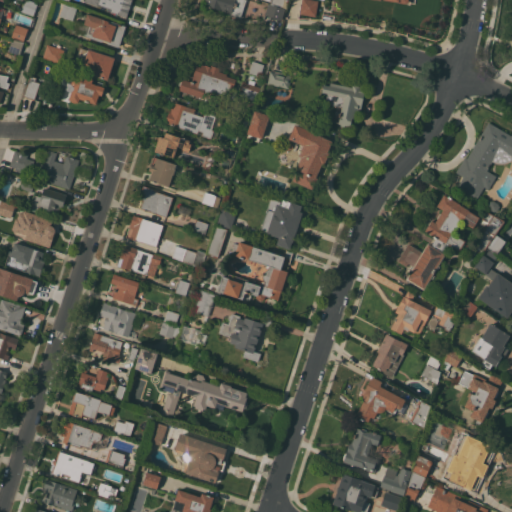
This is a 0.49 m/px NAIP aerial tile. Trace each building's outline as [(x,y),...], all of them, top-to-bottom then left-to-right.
[(34,15),(21,11),(24,0),(30,0),(38,3),(34,15)] [(131,0),(130,4),(132,5),(130,11),(126,10),(124,16),(110,12),(111,11),(107,10),(108,8),(97,5),(98,0),(131,0)] [(246,0),(241,18),(231,16),(231,13),(203,5),(204,0),(246,0)] [(270,4),(271,0),(283,0),(281,8),(270,4)] [(319,0),(316,16),(300,13),(302,0),(319,0)] [(59,16),(63,4),(71,6),(72,5),(76,6),(76,8),(77,8),(73,20),(59,16)] [(282,19),(277,19),(265,15),(269,4),(270,4),(281,8),(285,9),(282,19)] [(103,19),(102,19),(126,26),(119,47),(108,44),(108,42),(102,40),(102,42),(86,37),(87,35),(72,30),(76,20),(85,23),(88,14),(103,19)] [(26,42),(9,36),(10,34),(9,34),(12,25),(13,26),(13,25),(15,26),(15,25),(26,29),(25,31),(29,33),(26,42)] [(20,54),(8,51),(13,38),(24,42),(20,54)] [(64,51),(59,63),(46,59),(50,46),(64,51)] [(88,48),(114,58),(107,80),(80,71),(80,70),(72,67),(79,47),(87,50),(88,48)] [(264,64),(260,76),(249,72),(253,60),(264,64)] [(180,90),(180,89),(183,80),(184,79),(192,81),(194,74),(193,74),(196,65),(201,67),(202,64),(204,65),(205,64),(211,66),(211,64),(220,68),(219,71),(227,74),(227,75),(236,79),(233,88),(230,87),(226,97),(210,91),(209,93),(204,92),(202,98),(180,90)] [(267,83),(270,70),(271,71),(272,70),(278,71),(278,72),(292,75),(289,88),(267,83)] [(93,79),(92,83),(105,87),(102,95),(99,94),(96,103),(80,98),(78,102),(77,102),(75,102),(72,102),(70,100),(69,99),(71,91),(65,90),(66,89),(65,87),(65,86),(66,84),(66,83),(67,83),(68,82),(72,83),(74,73),(93,79)] [(0,74),(8,76),(4,87),(0,85),(0,74)] [(35,100),(24,96),(30,78),(41,82),(35,100)] [(239,95),(241,89),(239,89),(242,81),(260,87),(256,100),(239,95)] [(326,103),(328,93),(322,92),(324,84),(330,86),(330,82),(353,87),(354,84),(363,85),(362,90),(364,91),(364,92),(365,93),(361,109),(357,108),(354,119),(353,119),(351,126),(344,125),(344,126),(341,126),(341,124),(339,123),(342,107),(326,103)] [(216,115),(212,129),(214,130),(211,138),(202,135),(203,132),(198,130),(197,133),(165,122),(170,107),(174,108),(176,102),(216,115)] [(262,138),(256,136),(254,140),(247,137),(248,134),(247,133),(255,110),(270,115),(262,138)] [(246,132),(233,128),(236,117),(250,122),(246,132)] [(489,121),(511,135),(511,159),(511,160),(507,162),(505,162),(503,163),(498,163),(496,162),(493,161),(487,170),(496,176),(488,189),(484,186),(477,199),(476,199),(475,199),(456,188),(464,176),(456,172),(465,156),(467,158),(489,121)] [(333,141),(328,152),(330,153),(324,164),(322,163),(316,177),(318,178),(313,189),(293,180),(297,171),(295,171),(297,166),(295,165),(300,156),(299,156),(301,152),(298,150),(301,144),(289,138),(296,124),(333,141)] [(190,140),(189,143),(192,144),(189,152),(183,150),(183,148),(178,146),(174,157),(155,150),(158,141),(157,141),(159,136),(159,137),(160,135),(164,137),(166,132),(190,140)] [(285,151),(281,143),(285,141),(284,139),(286,138),(287,140),(289,139),(294,147),(285,151)] [(236,150),(234,159),(230,157),(229,162),(221,160),(226,146),(236,150)] [(12,150),(4,148),(0,164),(0,165),(8,167),(12,150)] [(70,189),(39,178),(42,169),(42,168),(43,163),(44,163),(49,149),(57,152),(55,160),(64,163),(67,155),(80,159),(70,189)] [(15,150),(28,154),(27,157),(34,160),(29,175),(19,172),(19,171),(15,169),(16,168),(10,166),(15,150)] [(149,179),(152,171),(149,170),(151,164),(150,163),(152,157),(154,157),(157,158),(157,157),(177,164),(175,168),(176,168),(174,175),(173,174),(169,186),(149,179)] [(36,179),(32,191),(20,187),(24,176),(36,179)] [(166,217),(141,208),(143,200),(139,198),(142,187),(143,187),(144,185),(156,189),(155,190),(173,197),(166,217)] [(67,194),(63,208),(60,207),(59,209),(60,209),(58,216),(39,210),(39,212),(29,209),(34,194),(42,196),(45,187),(67,194)] [(217,208),(211,206),(212,206),(202,202),(205,192),(216,195),(216,196),(220,198),(217,208)] [(428,242),(432,245),(436,238),(434,237),(434,236),(425,230),(432,220),(435,222),(437,218),(436,218),(440,213),(441,213),(443,209),(437,205),(444,194),(449,196),(449,195),(452,197),(452,198),(461,204),(460,204),(469,210),(471,212),(472,210),(474,212),(474,213),(476,215),(477,214),(479,215),(479,216),(480,217),(473,228),(463,221),(455,233),(471,243),(469,247),(464,244),(460,251),(449,244),(444,252),(446,253),(439,265),(441,266),(439,269),(437,268),(433,274),(435,276),(433,279),(431,278),(424,289),(406,278),(412,269),(397,261),(408,243),(422,252),(428,242)] [(293,242),(292,241),(290,249),(277,244),(279,237),(267,233),(267,232),(260,230),(271,198),(282,202),(283,199),(302,205),(300,211),(303,212),(293,242)] [(0,212),(0,206),(2,200),(15,205),(11,217),(0,212)] [(494,201),(498,203),(500,206),(497,210),(493,211),(489,208),(488,205),(489,203),(491,201),(494,201)] [(231,228),(217,223),(222,208),(236,213),(231,228)] [(482,254),(474,250),(485,230),(484,229),(488,222),(482,219),(486,210),(505,220),(496,233),(488,246),(482,254)] [(156,246),(130,237),(133,229),(130,227),(134,215),(163,224),(156,246)] [(51,232),(54,233),(53,234),(55,235),(54,237),(53,237),(50,243),(52,243),(51,245),(50,245),(49,246),(25,238),(28,229),(26,228),(25,227),(26,226),(25,225),(25,223),(26,224),(28,220),(26,220),(27,218),(28,219),(29,217),(38,220),(38,218),(41,219),(40,220),(45,222),(45,223),(53,226),(51,232)] [(208,223),(205,235),(192,231),(196,219),(208,223)] [(216,225),(228,229),(219,257),(207,253),(210,244),(216,225)] [(488,246),(496,233),(507,241),(498,253),(488,246)] [(285,256),(281,269),(288,271),(282,291),(281,291),(278,300),(265,295),(265,297),(265,299),(264,300),(262,300),(259,300),(258,299),(257,298),(256,295),(245,291),(242,299),(217,291),(222,275),(228,277),(229,274),(261,284),(261,283),(261,281),(262,281),(263,280),(264,281),(263,279),(263,276),(264,272),(266,270),(268,268),(267,268),(266,268),(265,267),(266,264),(235,255),(240,241),(285,256)] [(44,252),(41,259),(45,261),(40,276),(24,270),(23,271),(16,269),(17,268),(5,264),(10,250),(12,251),(15,242),(44,252)] [(116,266),(124,243),(153,254),(153,253),(162,256),(160,264),(158,264),(154,276),(147,274),(146,275),(131,269),(130,270),(116,266)] [(197,252),(198,249),(206,252),(201,266),(172,257),(176,245),(197,252)] [(493,261),(494,262),(490,268),(497,273),(498,272),(511,281),(511,317),(509,315),(507,317),(487,303),(484,308),(475,301),(478,296),(479,297),(487,285),(488,286),(490,284),(489,284),(493,278),(474,266),(482,254),(488,246),(498,253),(493,261)] [(15,276),(17,277),(18,276),(19,277),(21,272),(29,275),(27,279),(29,280),(26,288),(25,288),(24,290),(34,293),(30,306),(7,297),(15,276)] [(140,282),(135,297),(139,299),(137,305),(113,297),(117,284),(111,282),(114,273),(140,282)] [(186,295),(175,291),(179,279),(190,282),(186,295)] [(204,315),(194,311),(196,308),(194,307),(200,289),(215,294),(213,299),(215,299),(208,322),(203,320),(204,315)] [(399,313),(395,311),(404,295),(405,296),(408,289),(416,293),(412,300),(432,310),(420,333),(415,331),(415,332),(409,329),(408,331),(404,329),(401,334),(391,328),(399,313)] [(469,317),(460,309),(461,307),(467,298),(477,306),(469,317)] [(0,302),(1,299),(18,304),(24,306),(25,307),(21,319),(26,321),(21,337),(18,336),(19,334),(0,327),(0,302)] [(140,322),(137,332),(131,330),(129,337),(103,328),(105,323),(104,323),(106,318),(100,316),(104,302),(119,307),(125,309),(137,312),(134,320),(140,322)] [(438,303),(447,308),(445,311),(456,317),(453,322),(454,323),(452,328),(451,327),(449,331),(444,328),(445,327),(439,323),(440,319),(439,319),(434,329),(427,326),(433,315),(432,314),(438,303)] [(167,310),(179,314),(175,324),(163,320),(167,310)] [(222,321),(229,324),(230,319),(228,319),(228,318),(229,315),(230,315),(231,315),(232,313),(240,316),(240,317),(244,319),(245,316),(259,321),(261,315),(273,319),(270,327),(263,324),(254,351),(261,353),(258,361),(243,356),(245,350),(235,347),(236,344),(230,342),(232,337),(219,332),(222,321)] [(159,333),(163,321),(176,325),(176,326),(181,327),(177,337),(173,335),(172,337),(159,333)] [(481,336),(481,337),(490,322),(510,335),(504,345),(509,349),(503,358),(501,357),(496,366),(493,365),(491,368),(483,364),(486,360),(482,357),(482,356),(472,350),(481,336)] [(0,357),(0,331),(19,338),(15,349),(9,347),(7,354),(10,355),(8,360),(0,357)] [(112,337),(110,341),(116,343),(115,345),(118,346),(114,358),(112,358),(111,362),(102,359),(104,352),(90,347),(95,332),(112,337)] [(379,352),(377,351),(382,341),(384,342),(385,340),(384,339),(387,333),(408,344),(403,354),(404,354),(392,377),(383,372),(384,371),(373,365),(379,352)] [(134,361),(128,359),(132,346),(138,348),(134,361)] [(443,359),(451,346),(464,355),(457,367),(451,364),(448,370),(443,367),(447,361),(443,359)] [(158,353),(151,373),(135,368),(141,348),(158,353)] [(430,355),(439,360),(438,361),(440,362),(437,369),(441,371),(437,383),(421,374),(427,364),(426,363),(430,355)] [(83,368),(90,370),(89,374),(96,376),(99,368),(110,372),(104,389),(102,388),(101,391),(93,388),(92,391),(77,386),(83,368)] [(0,392),(0,369),(9,372),(2,393),(0,392)] [(193,379),(194,375),(198,373),(204,375),(206,379),(206,381),(221,385),(221,383),(223,383),(223,382),(233,386),(232,387),(248,393),(247,397),(248,397),(247,400),(249,403),(247,408),(244,408),(243,412),(226,406),(224,410),(216,407),(215,408),(208,405),(206,410),(204,409),(204,410),(196,408),(196,406),(194,405),(197,396),(182,391),(171,422),(157,417),(161,407),(163,407),(168,392),(172,393),(173,392),(163,389),(163,388),(160,387),(166,370),(193,379)] [(465,370),(473,374),(474,373),(486,379),(485,381),(487,382),(491,374),(503,379),(497,391),(498,391),(496,395),(496,394),(493,399),(496,400),(493,408),(489,407),(487,411),(488,412),(485,418),(484,417),(482,422),(470,416),(473,410),(458,403),(466,386),(459,383),(465,370)] [(397,407),(393,413),(386,409),(385,411),(383,412),(381,413),(379,413),(377,412),(375,418),(371,416),(368,422),(364,419),(363,421),(360,419),(361,417),(356,415),(364,401),(363,397),(364,393),(366,391),(365,390),(371,378),(372,379),(373,376),(382,381),(381,384),(382,384),(381,386),(406,399),(401,409),(397,407)] [(121,399),(115,396),(119,385),(125,387),(121,399)] [(85,394),(86,393),(91,395),(91,396),(102,399),(101,400),(113,404),(112,406),(115,407),(113,414),(110,413),(109,415),(98,411),(95,418),(82,414),(81,417),(69,412),(73,400),(74,399),(72,399),(75,392),(76,392),(77,391),(85,394)] [(431,405),(424,428),(411,421),(412,421),(410,420),(418,405),(417,404),(420,399),(431,405)] [(91,448),(81,445),(80,447),(68,443),(68,445),(65,444),(66,442),(63,441),(65,436),(61,435),(66,420),(94,429),(93,430),(103,433),(100,440),(95,442),(93,441),(91,448)] [(123,435),(113,432),(117,420),(124,422),(125,420),(134,423),(130,436),(124,434),(123,435)] [(161,444),(152,441),(157,425),(166,428),(161,444)] [(357,428),(360,429),(362,428),(367,430),(368,431),(369,432),(369,430),(373,432),(373,431),(382,435),(378,446),(372,443),(370,450),(371,451),(369,456),(380,460),(375,472),(371,471),(370,472),(367,470),(367,469),(355,465),(355,466),(344,461),(344,460),(343,457),(345,453),(347,452),(351,442),(352,443),(357,428)] [(488,453),(492,455),(487,467),(486,467),(483,473),(479,471),(473,484),(469,482),(466,487),(463,494),(451,488),(454,481),(442,476),(443,474),(439,472),(443,464),(449,467),(448,469),(453,471),(459,457),(455,455),(456,453),(447,449),(455,431),(464,435),(465,434),(477,440),(478,439),(492,445),(488,453)] [(227,448),(223,459),(222,459),(222,461),(224,462),(222,469),(220,469),(215,482),(185,472),(185,471),(183,470),(186,461),(182,453),(175,451),(175,448),(180,433),(227,448)] [(89,461),(85,472),(82,471),(81,475),(79,482),(53,473),(53,472),(52,471),(54,465),(55,466),(55,465),(52,464),(54,458),(56,459),(58,451),(59,452),(60,451),(89,461)] [(117,455),(114,466),(103,463),(106,452),(117,455)] [(431,465),(426,476),(413,470),(419,455),(432,460),(433,461),(433,463),(431,465)] [(390,491),(390,490),(380,486),(384,475),(388,465),(397,468),(395,474),(399,475),(401,467),(412,471),(404,495),(390,491)] [(425,479),(426,479),(421,492),(419,491),(415,499),(413,498),(411,501),(406,499),(407,496),(405,495),(413,471),(426,477),(425,479)] [(157,489),(143,484),(147,472),(155,475),(156,472),(159,473),(158,476),(161,477),(157,489)] [(337,491),(336,491),(338,487),(344,473),(362,479),(362,480),(376,485),(375,486),(379,487),(376,497),(372,496),(371,497),(368,496),(368,498),(367,499),(367,500),(364,502),(369,503),(366,511),(363,511),(354,509),(353,511),(333,503),(337,491)] [(77,489),(75,497),(77,498),(73,510),(68,509),(67,509),(62,508),(62,507),(55,504),(55,505),(44,502),(47,492),(44,491),(45,487),(44,487),(47,479),(77,489)] [(112,486),(110,491),(119,494),(116,500),(108,497),(96,493),(100,481),(112,486)] [(437,485),(461,496),(459,499),(468,503),(469,500),(489,509),(487,511),(441,511),(428,506),(437,485)] [(201,496),(202,492),(215,497),(211,508),(212,509),(211,510),(212,510),(211,511),(182,511),(185,503),(175,500),(179,489),(201,496)] [(404,498),(399,511),(381,506),(386,492),(404,498)]
